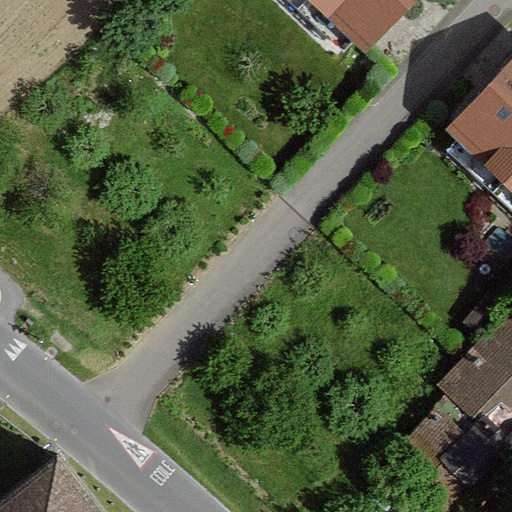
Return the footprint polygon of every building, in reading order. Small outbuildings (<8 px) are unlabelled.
[(321,0),(372,46),(413,0),(321,0)] [(511,74),(459,132),(511,180),(511,74)] [(511,314),(511,315),(445,391),(454,398),(482,424),(486,420),(505,398),(511,404),(511,314)] [(482,424),(454,398),(408,446),(437,474),(456,492),(466,481),(446,460),(482,424)] [(446,460),(466,481),(472,487),(511,447),(511,444),(511,443),(486,420),(482,424),(446,460)] [(100,511),(59,461),(0,508),(0,511),(100,511)]
